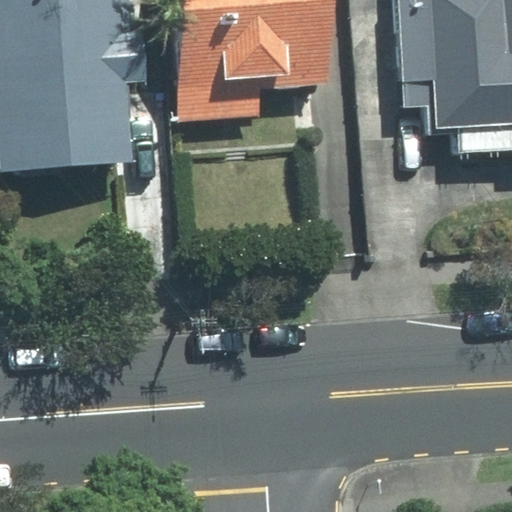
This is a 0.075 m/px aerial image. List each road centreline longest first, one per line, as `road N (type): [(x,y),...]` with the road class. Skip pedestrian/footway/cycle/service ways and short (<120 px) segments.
road 1 (secondary): [(0,416),(257,397)]
road 2 (secondary): [(257,397),(511,381)]
